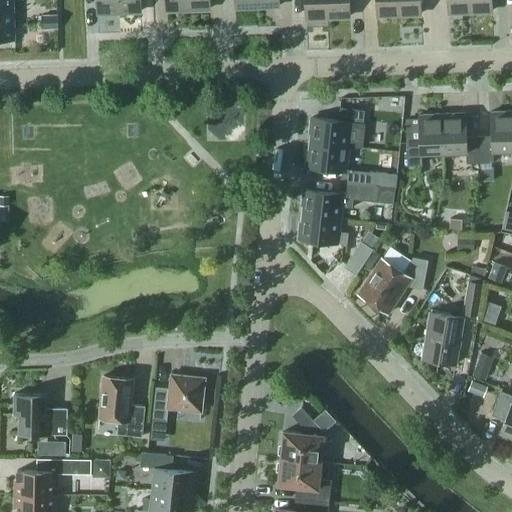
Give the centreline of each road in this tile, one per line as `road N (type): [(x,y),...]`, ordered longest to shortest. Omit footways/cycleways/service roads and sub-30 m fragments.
road 1 (unclassified): [(511,487),(321,296),(265,272)]
road 2 (residential): [(0,80),(285,68)]
road 3 (residential): [(237,511),(265,272)]
road 4 (residential): [(285,68),(511,61)]
road 5 (residential): [(265,272),(285,68)]
